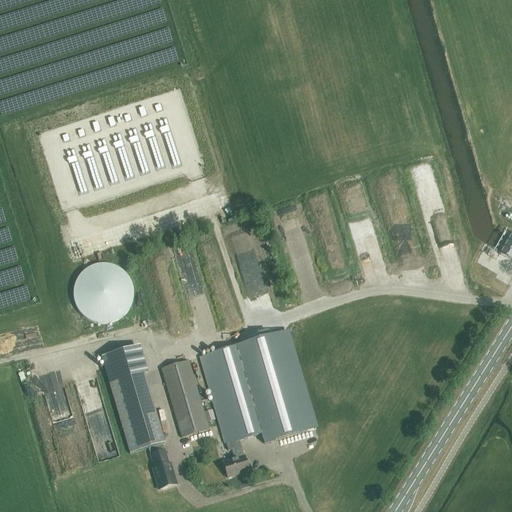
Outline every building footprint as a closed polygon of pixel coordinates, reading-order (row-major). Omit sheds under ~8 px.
[(224,166),(221,151),(206,153),(208,168),(224,166)] [(503,249),(500,254),(499,255),(511,262),(511,234),(510,236),(511,236),(508,241),(507,241),(507,242),(504,248),(504,247),(503,249)] [(73,292),(73,295),(73,297),(73,300),(74,303),(75,305),(76,308),(77,310),(78,312),(80,314),(82,316),(84,318),(86,319),(88,321),(90,322),(93,323),(95,324),(98,324),(100,325),(103,325),(106,325),(108,324),(111,324),(113,323),(116,322),(118,321),(120,319),(122,318),(124,316),(126,314),(128,312),(129,310),(130,308),(131,305),(132,303),(133,300),(133,297),(133,295),(133,292),(133,290),(132,287),(131,284),(130,282),(129,280),(128,278),(126,275),(124,274),(122,272),(120,270),(118,269),(116,268),(113,266),(111,266),(108,265),(106,265),(103,265),(100,265),(98,265),(95,266),(93,267),(90,268),(88,269),(86,270),(84,272),(82,274),(80,275),(78,278),(77,280),(76,282),(75,284),(74,287),(73,290),(73,292)] [(180,330),(185,328),(180,318),(176,320),(180,330)] [(239,441),(261,435),(264,445),(316,429),(287,332),(200,358),(228,452),(231,451),(234,460),(223,463),(227,479),(249,472),(244,457),(239,441)] [(136,347),(101,358),(130,455),(165,444),(136,347)] [(189,362),(161,370),(182,439),(209,430),(189,362)] [(19,388),(31,385),(29,378),(17,381),(19,388)] [(90,436),(109,430),(101,407),(82,413),(90,436)] [(153,470),(160,491),(177,485),(171,464),(168,465),(166,459),(167,458),(165,451),(151,455),(153,462),(154,462),(156,469),(153,470)]
